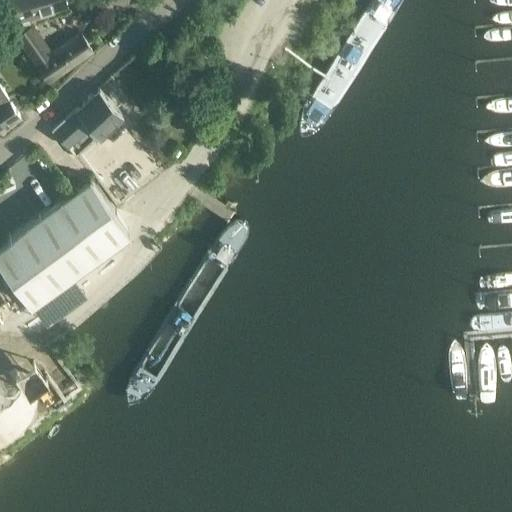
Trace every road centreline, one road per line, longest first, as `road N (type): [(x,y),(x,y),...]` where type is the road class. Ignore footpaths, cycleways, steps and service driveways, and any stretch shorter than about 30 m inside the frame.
road 1 (unclassified): [(286,0),(199,157),(150,215)]
road 2 (unclassified): [(0,154),(171,0)]
